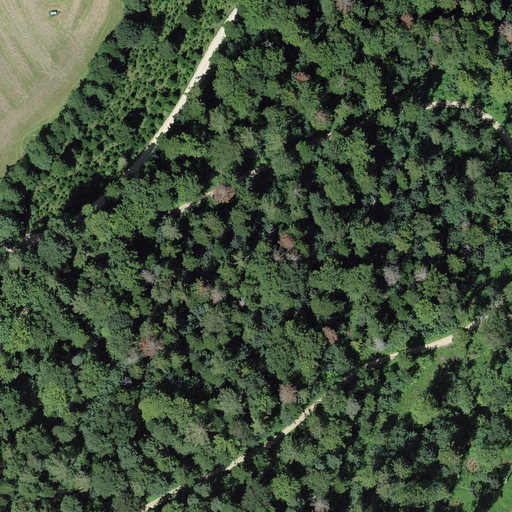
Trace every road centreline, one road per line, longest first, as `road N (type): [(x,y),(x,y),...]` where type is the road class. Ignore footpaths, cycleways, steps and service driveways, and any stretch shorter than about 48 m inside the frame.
road 1 (track): [(511,155),(485,115),(426,103),(384,111),(177,208),(41,310),(11,319),(0,293)]
road 2 (track): [(142,511),(274,442),(363,363),(465,332),(511,283)]
road 3 (track): [(245,0),(154,139),(82,219),(34,238),(0,240)]
